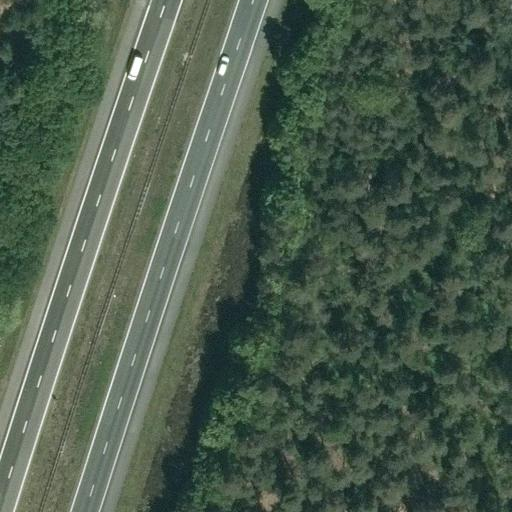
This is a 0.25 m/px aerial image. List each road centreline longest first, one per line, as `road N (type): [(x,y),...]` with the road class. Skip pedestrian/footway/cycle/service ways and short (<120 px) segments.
road 1 (motorway): [(84,511),(252,0)]
road 2 (motorway): [(165,0),(0,504)]
